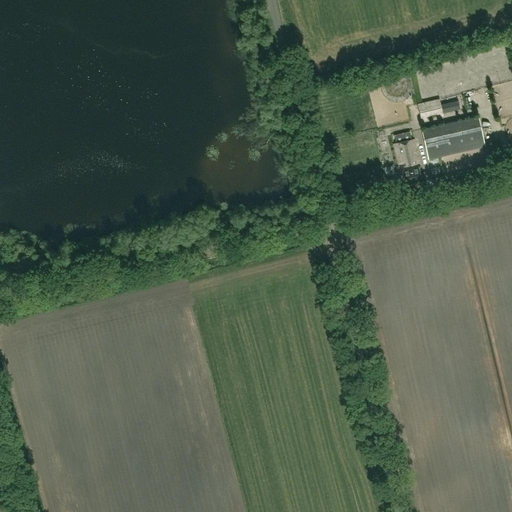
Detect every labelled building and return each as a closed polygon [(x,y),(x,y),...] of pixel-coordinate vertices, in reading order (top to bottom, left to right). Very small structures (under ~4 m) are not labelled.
[(498,90),(509,90),(509,95),(511,94),(511,83),(498,84),(498,90)] [(458,100),(440,105),(439,99),(417,104),(421,121),(443,115),(442,113),(460,109),(458,100)] [(429,159),(484,146),(485,146),(485,145),(478,116),(422,129),(429,159)] [(404,177),(404,179),(420,175),(418,166),(420,166),(414,139),(412,140),(410,132),(394,135),(396,144),(394,144),(400,171),(402,170),(403,172),(402,172),(402,173),(402,176),(403,177),(404,177)] [(0,511),(17,511),(14,495),(0,497),(0,511)]
